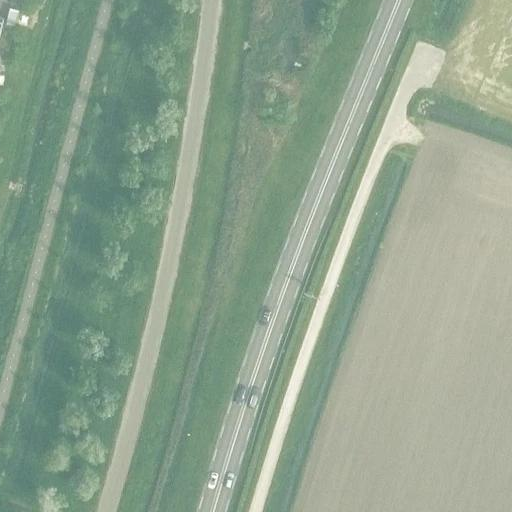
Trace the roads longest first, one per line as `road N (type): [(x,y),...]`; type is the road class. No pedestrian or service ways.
road 1 (primary): [(213,511),(276,315),(398,0)]
road 2 (unclassified): [(211,0),(173,232),(104,511)]
road 3 (unclassified): [(256,511),(326,290),(426,49)]
